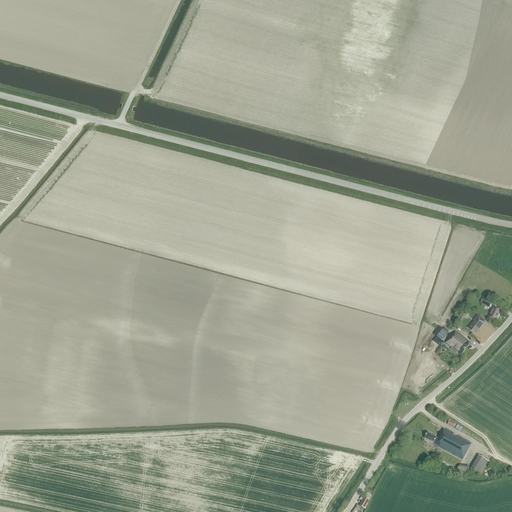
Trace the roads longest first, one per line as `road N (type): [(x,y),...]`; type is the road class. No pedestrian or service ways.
road 1 (secondary): [(511,224),(0,94)]
road 2 (tertiary): [(346,511),(406,418),(511,317)]
